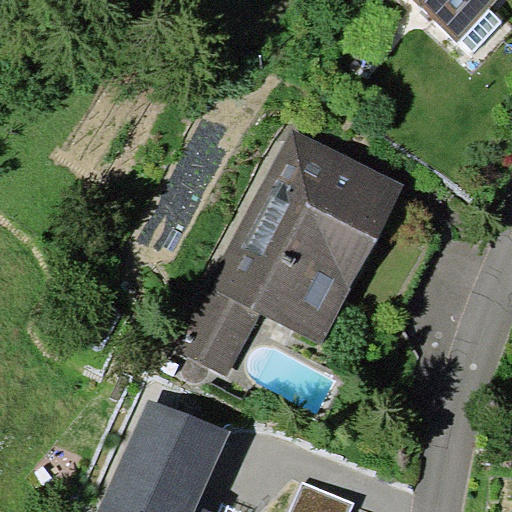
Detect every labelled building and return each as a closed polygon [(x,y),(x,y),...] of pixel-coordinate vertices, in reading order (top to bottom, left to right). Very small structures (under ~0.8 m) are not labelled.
[(489,9),(496,0),(411,0),(459,42),(489,9)] [(503,21),(489,9),(459,42),(472,54),(503,21)] [(261,313),(321,344),(405,184),(293,126),(209,286),(261,313)] [(229,376),(261,313),(209,286),(176,348),(229,376)] [(229,431),(148,397),(99,511),(212,511),(198,506),(229,431)] [(303,482),(289,511),(349,511),(353,503),(303,482)]
